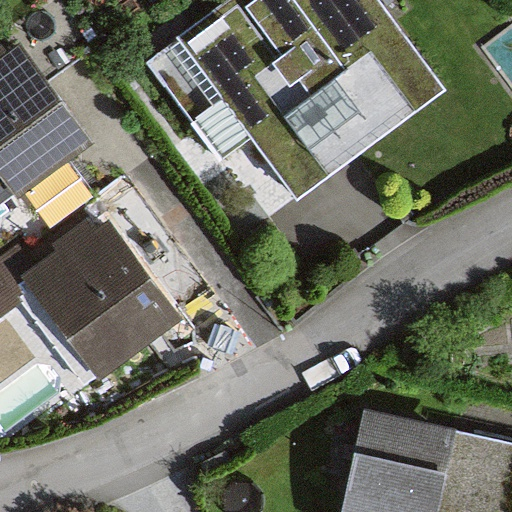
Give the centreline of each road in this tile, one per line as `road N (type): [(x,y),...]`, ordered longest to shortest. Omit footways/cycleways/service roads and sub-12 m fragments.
road 1 (residential): [(511,219),(133,453)]
road 2 (residential): [(133,453),(0,489)]
